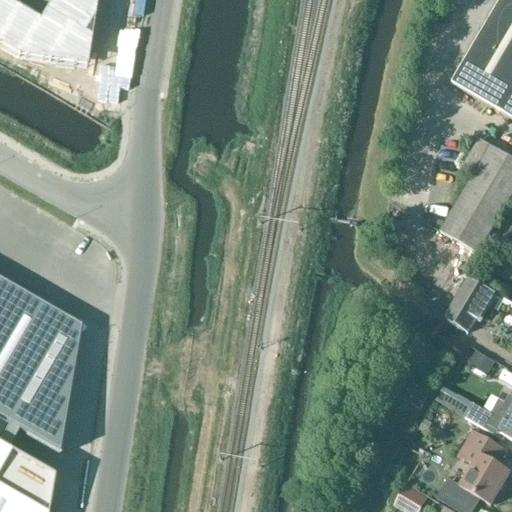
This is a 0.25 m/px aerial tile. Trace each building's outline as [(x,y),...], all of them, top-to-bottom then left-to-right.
[(60,0),(58,5),(107,32),(109,0),(60,0)] [(511,0),(504,0),(453,87),(511,121),(511,0)] [(0,4),(0,3),(0,47),(3,49),(22,16),(0,4)] [(22,16),(4,49),(26,62),(44,28),(22,16)] [(44,28),(26,62),(58,68),(71,44),(44,28)] [(71,44),(58,68),(100,76),(97,59),(71,44)] [(479,258),(511,201),(511,161),(480,143),(464,169),(476,176),(441,235),(479,258)] [(468,336),(492,295),(467,280),(444,321),(468,336)] [(80,330),(0,285),(0,423),(58,456),(80,330)] [(475,355),(469,365),(487,375),(493,365),(475,355)] [(413,387),(405,401),(418,409),(427,395),(413,387)] [(472,407),(464,421),(476,427),(479,429),(497,439),(498,436),(499,435),(511,442),(511,397),(510,397),(505,406),(499,402),(491,417),(484,413),(472,407)] [(431,426),(425,422),(420,431),(426,435),(431,426)] [(447,482),(436,501),(453,511),(473,511),(479,501),(491,508),(510,476),(496,467),(504,453),(493,446),(497,439),(479,429),(475,435),(473,434),(457,460),(472,469),(459,489),(447,482)] [(406,488),(400,498),(422,511),(428,501),(406,488)]
